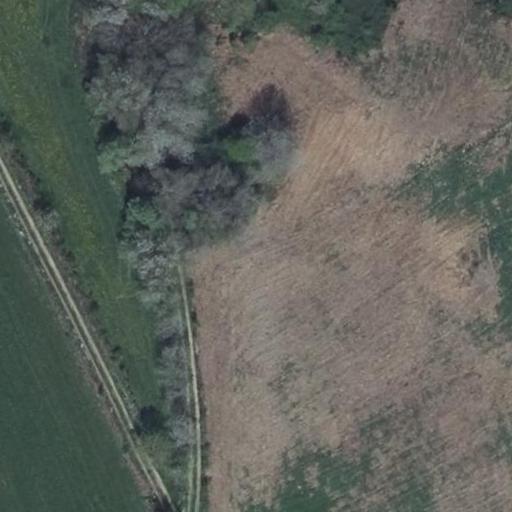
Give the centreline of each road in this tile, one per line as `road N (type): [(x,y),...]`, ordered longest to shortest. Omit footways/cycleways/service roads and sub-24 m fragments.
road 1 (track): [(163,0),(187,511)]
road 2 (track): [(0,173),(176,511)]
